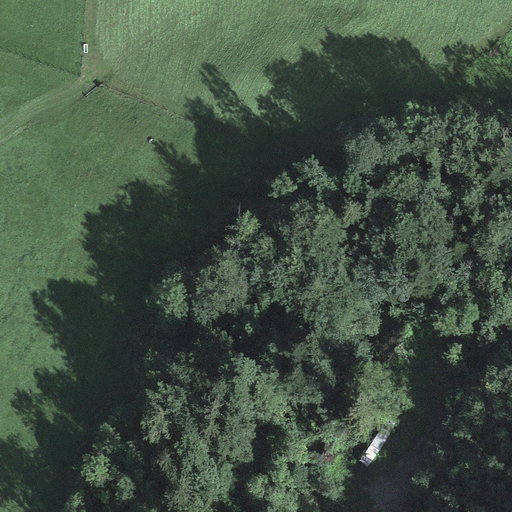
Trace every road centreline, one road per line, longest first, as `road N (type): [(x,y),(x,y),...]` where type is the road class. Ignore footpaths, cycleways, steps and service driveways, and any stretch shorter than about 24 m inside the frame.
road 1 (track): [(511,190),(488,137),(0,54)]
road 2 (track): [(429,511),(483,360),(511,322)]
